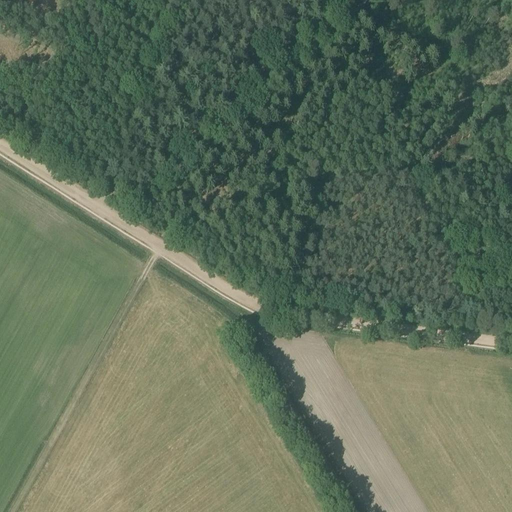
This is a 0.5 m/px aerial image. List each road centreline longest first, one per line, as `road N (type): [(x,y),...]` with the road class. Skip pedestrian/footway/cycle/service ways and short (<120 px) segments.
road 1 (track): [(159,246),(269,312),(511,346)]
road 2 (track): [(10,511),(159,246)]
